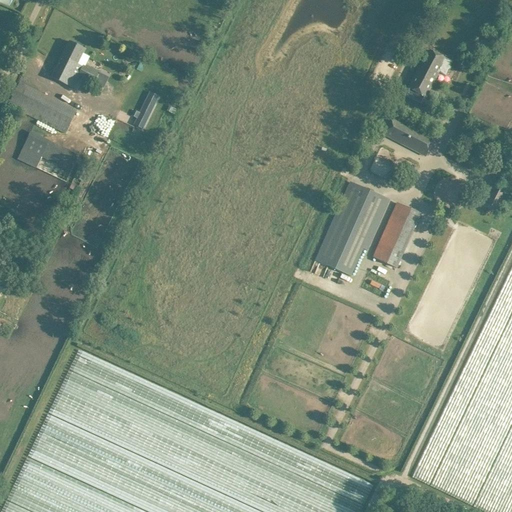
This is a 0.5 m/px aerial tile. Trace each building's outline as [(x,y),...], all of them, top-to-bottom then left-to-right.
[(84,49),(78,46),(69,42),(52,77),(73,88),(79,75),(96,83),(100,73),(84,65),(83,69),(76,65),(84,49)] [(408,88),(404,95),(420,104),(424,96),(426,97),(439,72),(443,64),(441,63),(444,58),(430,51),(425,60),(423,59),(408,88)] [(76,111),(29,88),(20,83),(9,106),(65,134),(76,111)] [(135,118),(132,124),(142,128),(154,104),(144,99),(138,112),(135,111),(132,116),(135,118)] [(394,116),(384,134),(425,156),(434,138),(394,116)] [(66,182),(78,156),(30,133),(18,159),(66,182)] [(75,177),(71,184),(79,187),(88,168),(79,164),(73,176),(75,177)] [(492,181),(486,194),(489,195),(487,200),(497,205),(506,188),(492,181)] [(349,182),(315,261),(346,275),(351,277),(358,260),(363,249),(367,250),(389,200),(349,182)] [(422,213),(397,203),(373,258),(397,269),(422,213)] [(372,280),(370,285),(379,289),(381,284),(372,280)]
